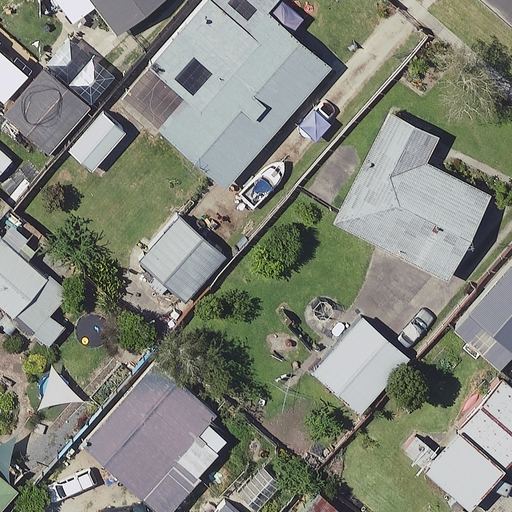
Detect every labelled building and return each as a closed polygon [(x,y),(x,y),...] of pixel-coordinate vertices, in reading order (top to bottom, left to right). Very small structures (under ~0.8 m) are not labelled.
[(92,0),(113,26),(145,0),(92,0)] [(267,0),(199,0),(146,63),(180,91),(153,123),(223,182),(328,60),(264,5),(267,0)] [(89,102),(42,63),(1,111),(48,150),(89,102)] [(386,104),(329,214),(445,273),(489,188),(423,154),(436,130),(386,104)] [(123,127),(98,105),(64,145),(89,166),(123,127)] [(223,250),(177,211),(137,257),(183,296),(223,250)] [(62,289),(0,234),(0,300),(30,326),(62,289)] [(511,254),(468,305),(511,343),(511,254)] [(406,354),(359,313),(311,368),(358,409),(406,354)] [(80,438),(141,491),(211,412),(150,359),(80,438)] [(511,452),(511,383),(501,373),(420,465),(466,505),(511,452)] [(295,457),(271,439),(234,486),(257,504),(295,457)] [(0,501),(15,485),(0,471),(0,501)] [(358,511),(323,482),(296,511),(358,511)] [(209,511),(240,511),(223,497),(209,511)]
